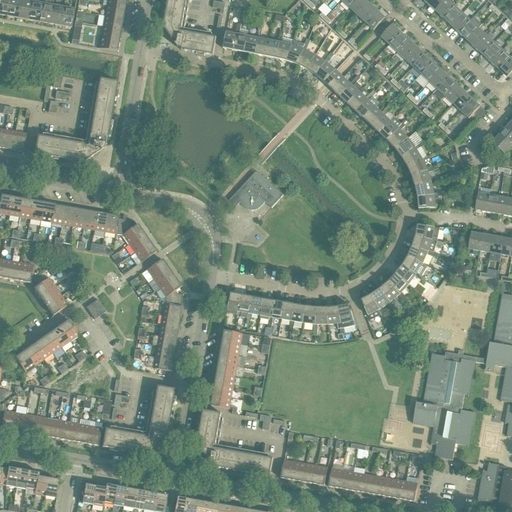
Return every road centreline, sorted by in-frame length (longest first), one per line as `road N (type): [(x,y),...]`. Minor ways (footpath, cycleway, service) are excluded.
road 1 (residential): [(409,214),(390,170),(286,79),(140,52)]
road 2 (residential): [(191,389),(125,374),(78,305),(0,353)]
road 3 (residential): [(211,274),(307,291),(353,288),(398,248),(409,214)]
road 4 (residential): [(503,94),(447,44),(429,46),(381,0)]
road 5 (tertiary): [(174,476),(323,501)]
road 6 (residential): [(211,274),(210,238),(188,208),(118,191)]
road 7 (residential): [(118,191),(140,52)]
